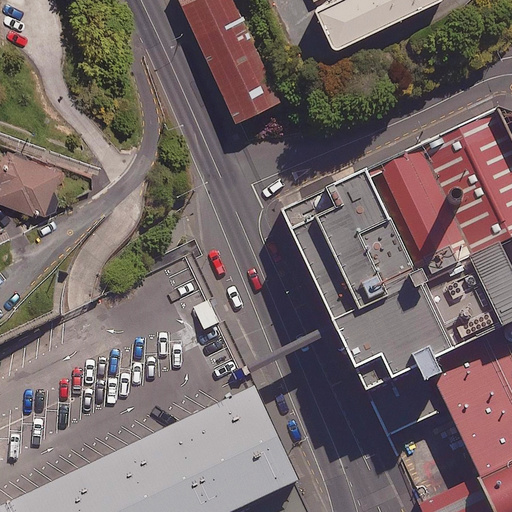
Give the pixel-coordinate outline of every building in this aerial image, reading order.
[(234,0),(179,0),(235,119),(281,98),(234,0)] [(324,0),(313,5),(330,42),(334,45),(339,44),(434,0),(324,0)] [(511,104),(499,99),(283,206),(341,322),(345,331),(377,395),(411,378),(511,328),(511,104)] [(13,152),(0,147),(0,202),(36,216),(54,209),(58,196),(54,188),(55,182),(61,179),(64,170),(60,169),(59,166),(52,164),(49,165),(27,157),(25,153),(16,151),(13,152)] [(0,350),(0,502),(245,385),(242,379),(238,371),(188,264),(164,275),(80,313),(59,322),(0,350)] [(511,467),(511,328),(411,378),(467,490),(469,488),(511,467)] [(316,511),(254,380),(245,385),(0,502),(0,511),(316,511)] [(511,511),(511,467),(469,488),(480,511),(511,511)]
